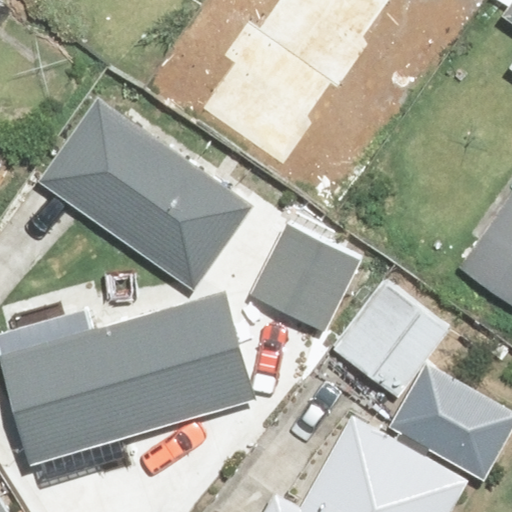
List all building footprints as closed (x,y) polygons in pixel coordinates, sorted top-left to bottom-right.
[(421,0),(395,0),(353,43),(379,70),(358,99),(393,124),(410,101),(392,88),(450,29),(421,0)] [(107,84),(49,149),(188,270),(245,205),(107,84)] [(511,191),(462,251),(496,280),(511,260),(511,191)] [(93,298),(0,327),(41,454),(269,382),(235,274),(99,317),(93,298)] [(511,388),(435,344),(392,418),(486,473),(511,427),(511,388)] [(451,511),(473,471),(356,410),(311,496),(282,481),(265,511),(451,511)] [(0,511),(12,511),(0,494),(0,511)]
